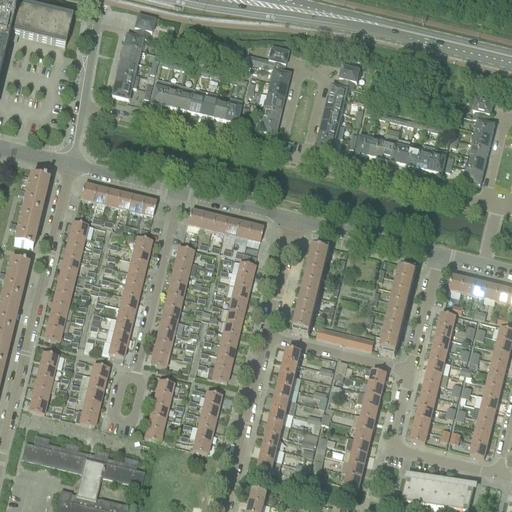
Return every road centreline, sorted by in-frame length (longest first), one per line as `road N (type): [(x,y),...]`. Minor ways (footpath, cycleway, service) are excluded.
road 1 (residential): [(0,458),(71,167)]
road 2 (residential): [(276,155),(82,109)]
road 3 (residential): [(308,162),(323,85),(314,71),(291,81),(276,155)]
road 4 (residential): [(133,381),(177,193)]
road 5 (secondary): [(195,0),(378,24)]
road 6 (residential): [(497,475),(396,449),(391,440),(407,373)]
road 7 (residential): [(483,205),(308,162)]
road 8 (residential): [(224,511),(266,336)]
road 9 (residential): [(436,255),(294,222)]
road 10 (residential): [(266,336),(407,373)]
road 11 (secondary): [(511,57),(378,24)]
road 12 (unknown): [(12,408),(143,441)]
road 13 (residential): [(407,373),(436,255)]
road 14 (residential): [(294,222),(177,193)]
